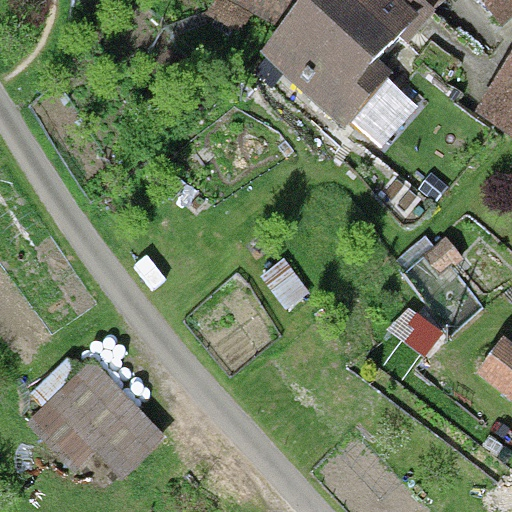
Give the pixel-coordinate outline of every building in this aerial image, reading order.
[(226,0),(278,28),(301,0),(226,0)] [(408,0),(407,0),(301,0),(278,28),(258,51),(343,127),(393,71),(379,58),(421,12),(408,0)] [(407,0),(408,0),(407,0),(425,0),(434,10),(443,0),(407,0)] [(511,0),(480,0),(503,26),(511,17),(511,0)] [(511,50),(473,111),(511,136),(511,50)] [(511,345),(506,340),(478,374),(511,402),(511,345)] [(167,444),(95,372),(39,429),(84,473),(102,455),(129,482),(167,444)]
